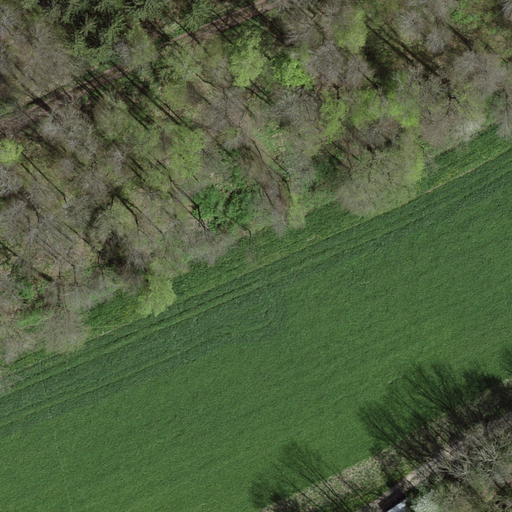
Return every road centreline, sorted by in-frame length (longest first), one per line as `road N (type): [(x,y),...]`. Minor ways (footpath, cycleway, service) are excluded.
road 1 (track): [(0,129),(263,0)]
road 2 (track): [(367,511),(458,448),(511,422)]
